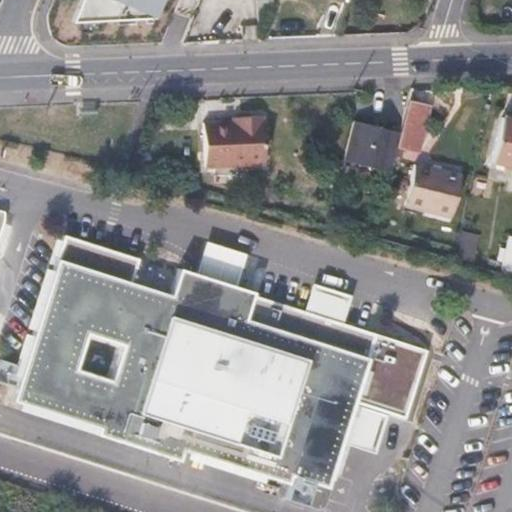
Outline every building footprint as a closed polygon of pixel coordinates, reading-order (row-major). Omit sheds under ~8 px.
[(426,103),(407,98),(399,130),(395,145),(415,150),(426,103)] [(98,101),(81,101),(81,112),(98,112),(98,101)] [(199,119),(201,164),(260,162),(258,112),(237,113),(237,117),(228,118),(199,119)] [(511,115),(501,113),(489,157),(511,163),(511,115)] [(395,145),(399,130),(354,117),(343,157),(389,169),(395,145)] [(409,166),(402,205),(449,214),(457,175),(409,166)] [(500,270),(511,271),(511,234),(505,234),(500,270)] [(137,262),(62,238),(9,404),(125,441),(123,447),(177,465),(180,455),(216,466),(219,458),(324,493),(372,345),(336,333),(338,327),(250,299),(251,296),(177,272),(168,298),(150,292),(130,286),(137,262)]
